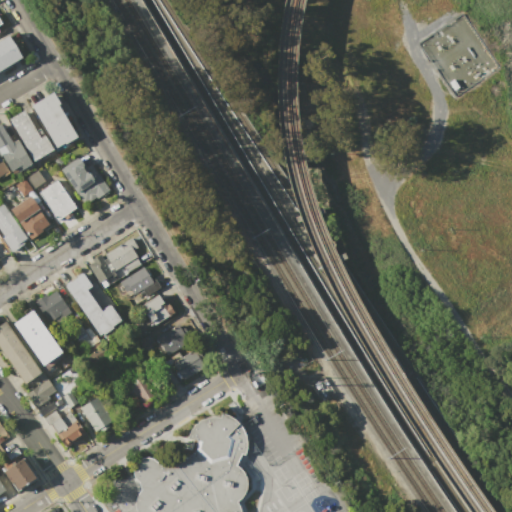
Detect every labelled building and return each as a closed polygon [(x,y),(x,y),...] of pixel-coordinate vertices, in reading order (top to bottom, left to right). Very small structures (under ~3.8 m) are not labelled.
[(0,41),(9,36),(21,57),(0,69),(0,41)] [(448,46),(452,53),(448,56),(444,48),(448,46)] [(31,105),(53,92),(60,104),(58,105),(76,136),(56,148),(31,105)] [(8,119),(24,110),(40,137),(44,135),(52,148),(33,160),(8,119)] [(0,152),(0,125),(12,142),(17,139),(32,162),(15,174),(0,152)] [(59,169),(77,157),(91,177),(99,172),(112,191),(86,208),(59,169)] [(0,161),(1,161),(8,171),(0,176),(0,161)] [(26,177),(37,170),(44,180),(33,187),(26,177)] [(15,185),(25,179),(32,189),(22,196),(15,185)] [(39,192),(56,181),(75,208),(58,220),(39,192)] [(10,209),(31,195),(50,223),(29,238),(10,209)] [(0,232),(0,205),(3,203),(28,240),(12,250),(0,232)] [(89,265),(92,262),(91,260),(100,254),(104,260),(106,258),(103,254),(130,236),(137,246),(132,249),(141,262),(126,273),(122,266),(112,273),(113,273),(101,282),(89,265)] [(120,282),(142,266),(153,283),(135,296),(130,288),(126,291),(120,282)] [(64,284),(81,272),(90,285),(85,289),(100,310),(109,304),(121,321),(100,336),(64,284)] [(33,301),(45,293),(46,296),(55,290),(70,311),(49,325),(33,301)] [(140,306),(157,294),(163,303),(166,301),(173,311),(153,325),(140,306)] [(13,324),(32,311),(60,353),(42,366),(13,324)] [(0,348),(0,324),(5,321),(41,373),(24,384),(0,348)] [(157,339),(179,323),(191,341),(169,356),(157,339)] [(72,329),(79,324),(93,344),(86,348),(72,329)] [(84,330),(89,327),(98,340),(94,344),(84,330)] [(138,341),(149,333),(154,342),(144,349),(138,341)] [(173,364),(197,348),(207,363),(184,379),(173,364)] [(120,382),(137,370),(155,397),(138,409),(120,382)] [(26,394),(48,379),(55,390),(48,395),(49,398),(35,408),(26,394)] [(63,396),(70,392),(77,402),(70,407),(63,396)] [(79,407),(96,396),(116,423),(99,435),(79,407)] [(220,418),(221,413),(226,415),(236,421),(243,432),(246,444),(244,454),(240,453),(235,465),(240,469),(244,476),(246,483),(246,484),(244,491),(240,498),(236,501),(238,506),(240,511),(136,511),(134,504),(136,496),(140,489),(138,481),(136,479),(133,475),(132,470),(133,465),(135,462),(136,461),(140,458),(145,457),(150,458),(154,461),(157,464),(160,465),(160,463),(166,455),(174,449),(181,448),(184,448),(190,448),(192,439),(187,438),(188,434),(194,425),(199,421),(203,419),(213,417),(220,418)] [(50,424),(60,417),(66,426),(57,433),(50,424)] [(58,434),(76,421),(84,433),(66,445),(58,434)] [(4,471),(23,457),(37,477),(17,490),(4,471)]
